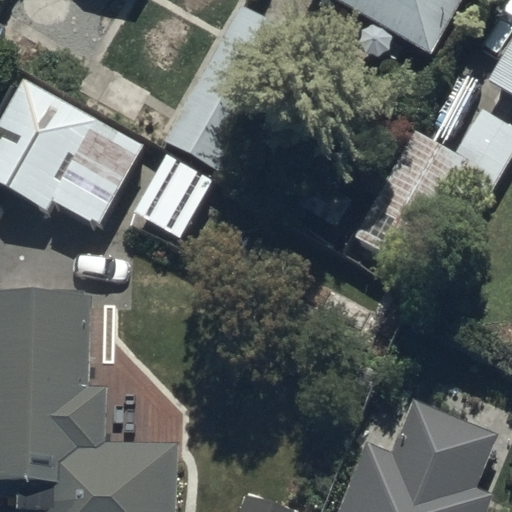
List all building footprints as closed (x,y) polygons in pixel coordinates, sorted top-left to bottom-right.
[(309,0),(434,72),(475,0),(309,0)] [(296,55),(244,25),(167,155),(219,186),(296,55)] [(511,59),(490,97),(511,109),(511,59)] [(25,94),(0,137),(0,199),(50,228),(56,219),(101,245),(147,164),(25,94)] [(416,144),(355,250),(409,281),(439,230),(470,247),(511,174),(511,137),(483,121),(456,167),(416,144)] [(163,172),(133,225),(181,252),(211,199),(163,172)] [(0,511),(178,511),(179,461),(110,460),(110,406),(92,406),(93,315),(87,315),(87,303),(52,303),(51,311),(0,310),(0,511)] [(495,511),(478,504),(499,453),(413,416),(391,469),(369,460),(346,511),(495,511)] [(286,511),(245,497),(239,511),(286,511)]
